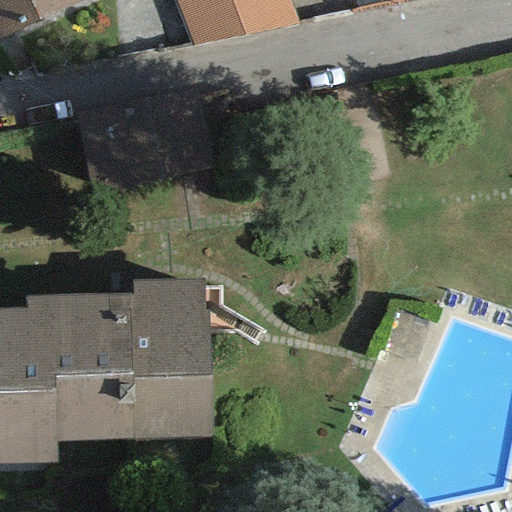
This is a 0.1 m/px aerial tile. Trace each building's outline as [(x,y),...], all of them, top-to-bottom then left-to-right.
[(114,0),(0,0),(0,56),(115,2),(114,0)] [(288,0),(172,0),(192,48),(298,24),(288,0)] [(385,0),(388,15),(460,0),(385,0)] [(195,104),(68,128),(84,212),(211,188),(195,104)] [(205,286),(130,288),(130,309),(19,307),(22,318),(0,320),(0,475),(56,474),(57,450),(205,451),(205,286)]
